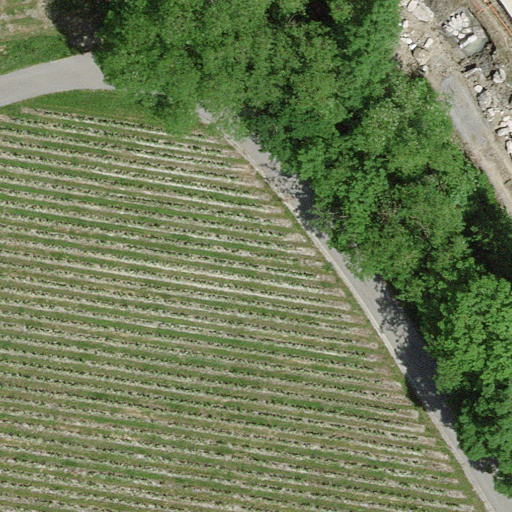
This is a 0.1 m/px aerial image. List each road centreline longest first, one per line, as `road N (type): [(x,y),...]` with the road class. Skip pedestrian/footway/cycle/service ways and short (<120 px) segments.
road 1 (track): [(0,92),(48,77),(122,70),(168,81),(230,112),(369,283),(511,510)]
road 2 (track): [(122,70),(94,41),(58,24),(0,31)]
